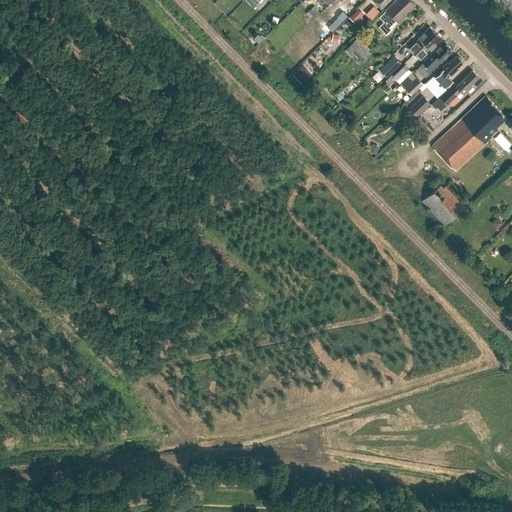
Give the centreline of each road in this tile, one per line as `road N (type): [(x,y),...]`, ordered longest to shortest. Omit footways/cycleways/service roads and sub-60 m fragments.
road 1 (track): [(511,510),(281,477),(111,487),(0,505)]
road 2 (residential): [(511,90),(422,0)]
